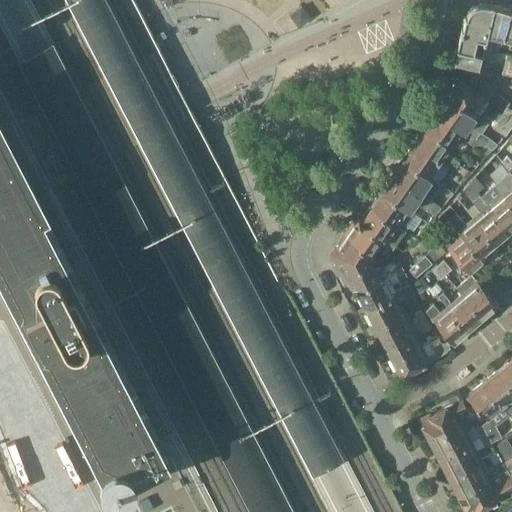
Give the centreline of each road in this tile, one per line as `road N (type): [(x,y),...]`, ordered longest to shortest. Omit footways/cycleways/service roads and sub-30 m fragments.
road 1 (residential): [(447,0),(436,37),(299,250),(376,409)]
road 2 (residential): [(376,409),(511,322)]
